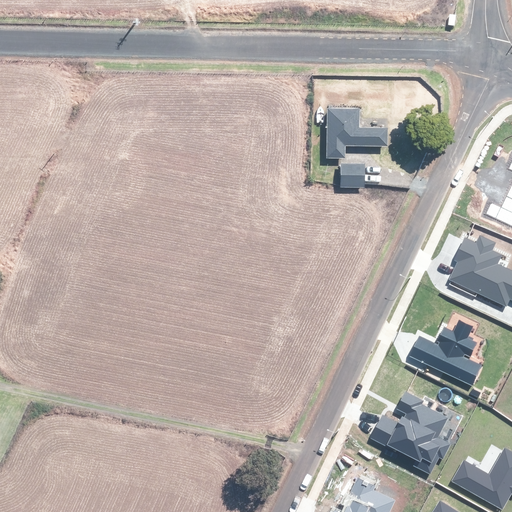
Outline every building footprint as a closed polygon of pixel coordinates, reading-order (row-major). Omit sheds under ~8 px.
[(359,107),(329,106),(327,106),(326,156),(344,156),(345,144),(387,144),(387,126),(359,125),(359,107)] [(486,214),(511,225),(511,161),(509,169),(511,170),(511,184),(501,207),(491,203),(486,214)] [(365,162),(340,162),(340,185),(364,186),(365,162)] [(449,279),(506,306),(510,299),(511,300),(511,270),(498,264),(502,255),(493,250),(496,242),(480,234),(476,242),(465,237),(454,260),(458,262),(449,279)] [(410,356),(473,385),(482,365),(464,357),(465,354),(470,357),(477,342),(468,338),(474,326),(459,319),(453,330),(444,326),(437,341),(440,342),(438,345),(420,336),(410,356)] [(411,464),(430,474),(439,457),(442,459),(450,444),(437,438),(448,418),(422,404),(424,400),(406,391),(396,409),(405,414),(404,416),(402,415),(398,422),(382,414),(370,438),(395,451),(396,449),(414,458),(411,464)] [(451,481),(503,510),(511,494),(511,493),(511,451),(504,447),(489,474),(464,460),(451,481)] [(332,511),(389,511),(395,500),(373,490),(376,486),(357,477),(348,496),(350,497),(343,511),(340,511),(334,509),(332,511)] [(459,511),(440,500),(432,511),(459,511)]
